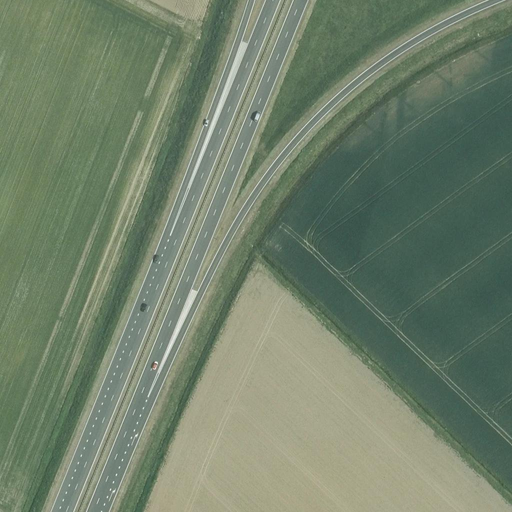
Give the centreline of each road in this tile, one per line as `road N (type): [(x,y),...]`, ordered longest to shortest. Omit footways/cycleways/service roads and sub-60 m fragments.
road 1 (trunk): [(170,319),(306,128),(366,74),(436,28),(500,0)]
road 2 (trunk): [(170,319),(300,0)]
road 3 (trunk): [(176,238),(66,511)]
road 4 (trunk): [(273,0),(176,238)]
road 5 (trunk): [(251,0),(176,238)]
road 6 (trunk): [(93,511),(170,319)]
